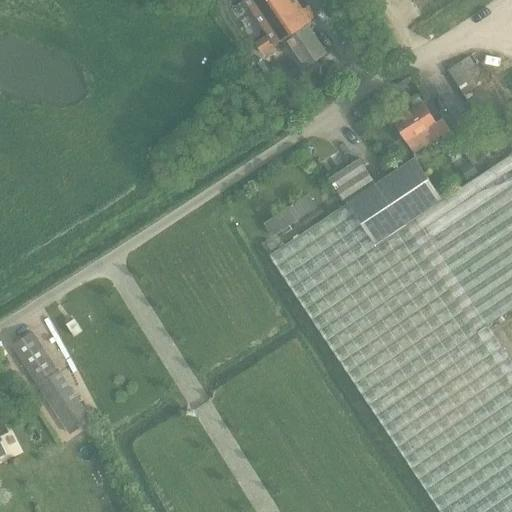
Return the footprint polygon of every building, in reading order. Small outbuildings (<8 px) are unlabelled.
[(295,0),(244,0),(267,34),(254,43),(261,53),(274,44),(275,45),(284,39),(304,68),(326,53),(306,24),(310,21),(295,0)] [(503,136),(511,130),(511,124),(469,57),(448,70),(485,128),(495,122),(503,136)] [(452,134),(442,118),(435,122),(423,103),(393,122),(406,142),(414,154),(440,137),(443,140),(452,134)] [(314,225),(265,258),(438,511),(511,511),(511,361),(487,324),(511,308),(511,153),(442,199),(414,157),(347,202),(347,203),(327,217),(319,206),(317,208),(308,194),(264,223),(273,236),(307,214),(314,225)] [(328,178),(343,201),(373,181),(358,159),(328,178)] [(471,163),(461,169),(469,180),(478,174),(471,163)] [(73,318),(65,323),(73,336),(82,330),(73,318)] [(68,373),(62,376),(32,331),(10,346),(69,434),(90,420),(87,414),(93,410),(68,373)] [(0,455),(3,453),(0,446),(0,436),(10,432),(0,413),(0,455)]
